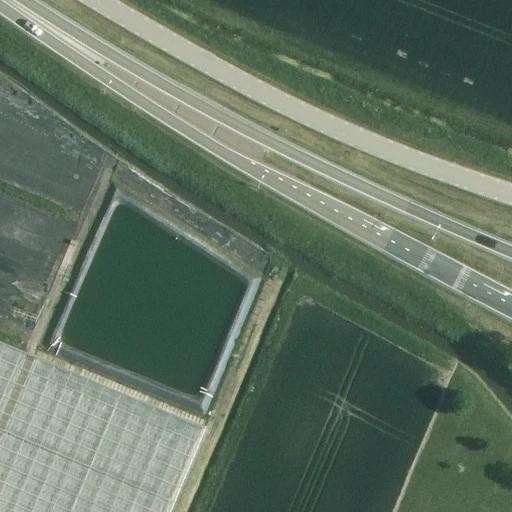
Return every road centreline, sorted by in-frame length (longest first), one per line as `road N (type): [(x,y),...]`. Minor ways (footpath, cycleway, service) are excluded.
road 1 (primary): [(62,39),(98,75),(184,131),(511,314)]
road 2 (primary): [(511,254),(62,39)]
road 3 (unclassified): [(511,196),(352,139),(93,0)]
